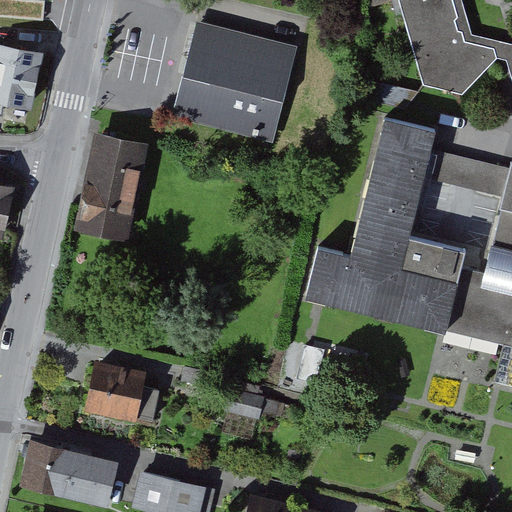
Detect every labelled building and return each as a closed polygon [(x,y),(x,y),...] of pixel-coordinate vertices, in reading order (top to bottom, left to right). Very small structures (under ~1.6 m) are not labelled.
[(404,0),(429,84),(468,93),(503,57),(511,58),(511,41),(479,33),(468,0),(404,0)] [(306,46),(203,19),(178,116),(280,141),(306,46)] [(0,94),(7,96),(32,102),(43,53),(4,44),(4,47),(0,63),(0,94)] [(324,245),(312,293),(511,343),(511,185),(487,286),(410,267),(444,130),(394,117),(359,254),(324,245)] [(148,144),(104,135),(85,223),(129,233),(148,144)] [(448,153),(441,176),(470,185),(477,163),(448,153)] [(0,184),(0,230),(4,232),(13,188),(0,184)] [(146,372),(103,363),(94,405),(157,419),(164,388),(143,383),(146,372)] [(220,372),(189,364),(185,379),(216,387),(220,372)] [(269,397),(261,395),(263,387),(240,382),(234,408),(264,416),(269,397)] [(38,440),(28,482),(113,502),(123,461),(38,440)] [(213,511),(219,489),(149,472),(142,503),(177,511),(213,511)] [(327,511),(256,495),(251,511),(327,511)]
